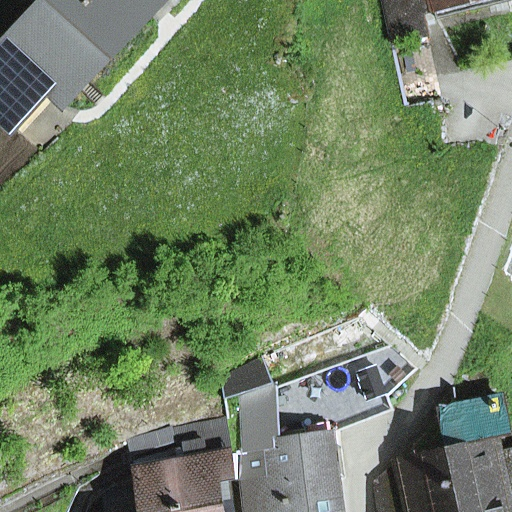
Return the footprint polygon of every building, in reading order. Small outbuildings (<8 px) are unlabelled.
[(45,0),(38,8),(99,67),(165,0),(45,0)] [(511,0),(383,0),(402,77),(434,69),(420,10),(435,6),(438,19),(511,0)] [(40,80),(63,103),(99,67),(38,8),(0,45),(0,117),(1,119),(40,80)] [(337,437),(409,416),(398,379),(326,400),(337,437)] [(400,460),(411,511),(510,511),(508,502),(511,500),(511,450),(496,454),(493,440),(509,437),(501,399),(446,411),(451,435),(446,440),(447,450),(400,460)] [(189,464),(232,455),(226,421),(186,430),(189,464)] [(248,489),(250,511),(338,511),(328,439),(275,446),(280,480),(248,489)] [(232,455),(189,464),(137,474),(138,479),(112,488),(105,495),(107,511),(223,511),(218,481),(239,481),(236,455),(232,455)] [(411,511),(400,460),(375,482),(379,511),(411,511)]
